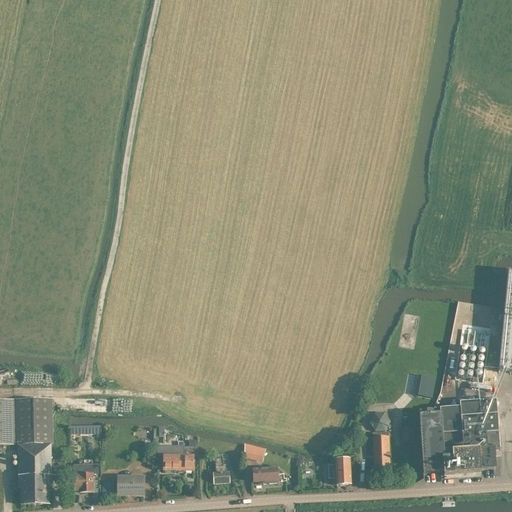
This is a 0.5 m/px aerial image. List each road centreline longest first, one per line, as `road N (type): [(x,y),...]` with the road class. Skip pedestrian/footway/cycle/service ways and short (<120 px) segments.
road 1 (tertiary): [(288,497),(511,482)]
road 2 (tertiary): [(87,511),(288,497)]
